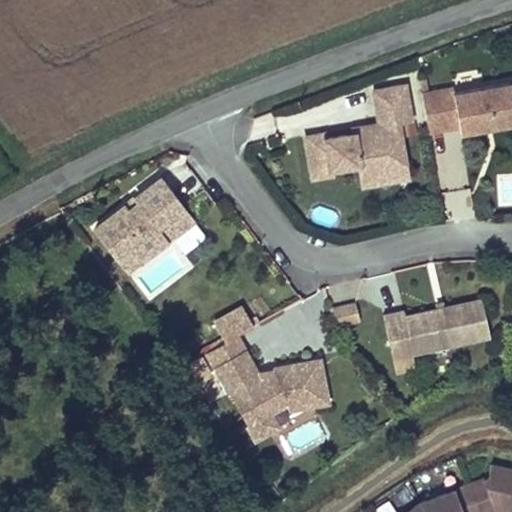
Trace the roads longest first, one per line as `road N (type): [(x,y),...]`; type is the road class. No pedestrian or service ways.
road 1 (residential): [(200,107),(312,259),(511,241)]
road 2 (residential): [(200,107),(476,0)]
road 3 (residential): [(0,212),(200,107)]
